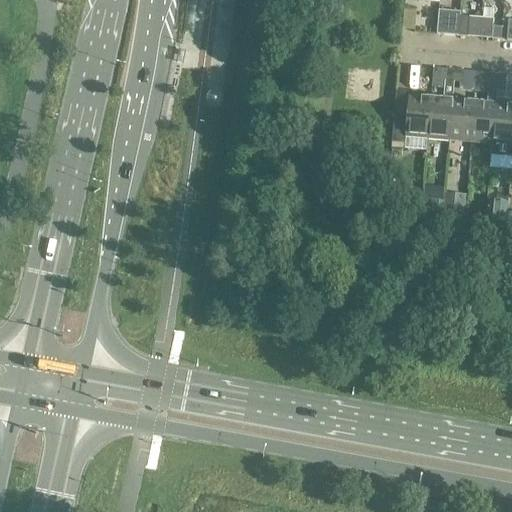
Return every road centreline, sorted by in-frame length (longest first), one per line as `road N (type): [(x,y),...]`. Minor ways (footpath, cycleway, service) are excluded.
road 1 (primary): [(74,412),(511,491)]
road 2 (primary): [(511,452),(82,373)]
road 3 (secondary): [(82,373),(153,0)]
road 4 (secondary): [(107,0),(30,364)]
road 5 (unclassified): [(47,0),(10,202)]
